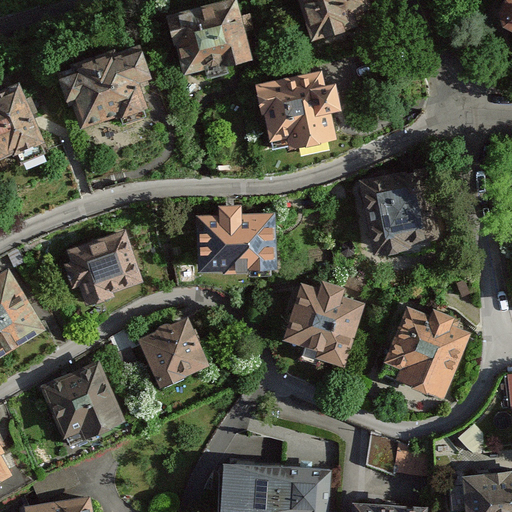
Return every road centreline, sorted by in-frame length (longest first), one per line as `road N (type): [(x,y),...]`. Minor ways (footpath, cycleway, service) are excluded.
road 1 (residential): [(459,118),(311,179),(105,199),(0,244)]
road 2 (residential): [(0,393),(158,298),(181,294),(230,305),(267,358),(268,375)]
road 3 (residential): [(268,375),(416,430),(471,405),(494,351)]
road 4 (residential): [(494,351),(459,118)]
road 5 (residential): [(268,375),(203,472),(190,511)]
road 6 (residential): [(459,118),(402,0)]
road 7 (motorway): [(125,511),(0,481)]
